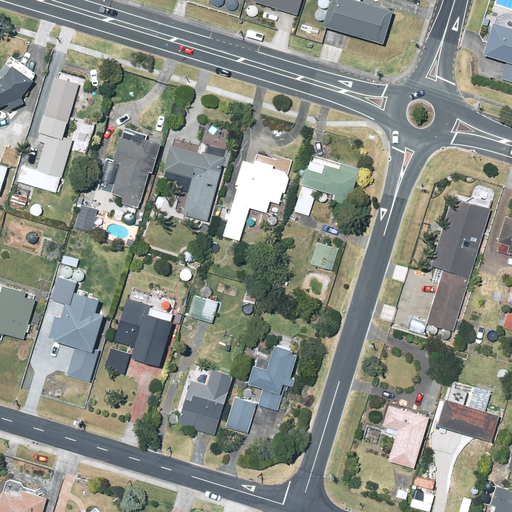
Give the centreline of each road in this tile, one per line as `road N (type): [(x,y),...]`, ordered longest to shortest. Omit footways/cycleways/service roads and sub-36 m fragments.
road 1 (residential): [(300,510),(399,181)]
road 2 (secondary): [(43,0),(346,92)]
road 3 (residential): [(300,510),(0,418)]
